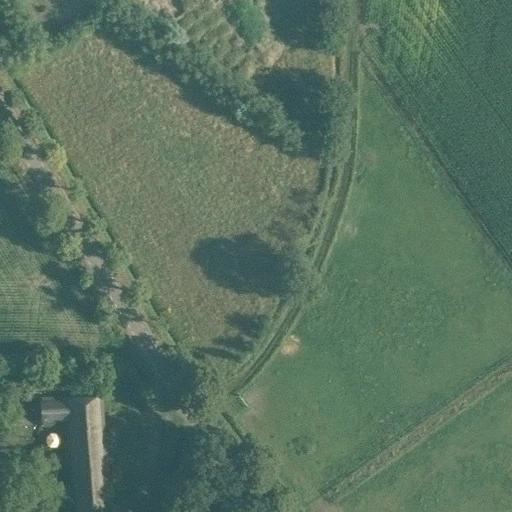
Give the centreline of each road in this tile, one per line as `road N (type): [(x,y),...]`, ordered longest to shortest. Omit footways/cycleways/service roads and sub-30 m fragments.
road 1 (unclassified): [(267,511),(190,406),(0,98)]
road 2 (track): [(190,406),(258,365),(301,289),(342,184),(348,0)]
